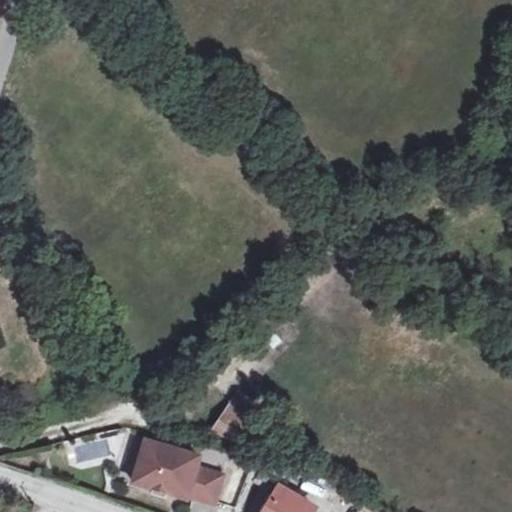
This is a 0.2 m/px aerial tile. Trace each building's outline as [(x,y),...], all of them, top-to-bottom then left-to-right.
[(215,365),(226,376),(240,363),(230,352),(215,365)] [(233,405),(226,415),(249,430),(256,420),(233,405)] [(249,430),(226,415),(216,429),(240,444),(249,430)] [(149,441),(136,482),(189,499),(190,496),(216,504),(225,476),(198,468),(201,458),(149,441)] [(315,511),(281,491),(268,511),(315,511)]
